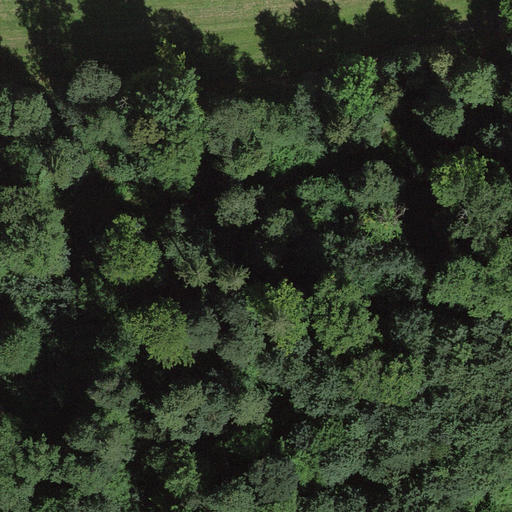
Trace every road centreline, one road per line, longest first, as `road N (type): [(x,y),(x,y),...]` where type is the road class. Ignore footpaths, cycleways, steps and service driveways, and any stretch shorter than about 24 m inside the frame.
road 1 (track): [(0,223),(288,182),(342,164),(432,103),(511,24)]
road 2 (track): [(0,85),(188,87),(323,76),(511,17)]
